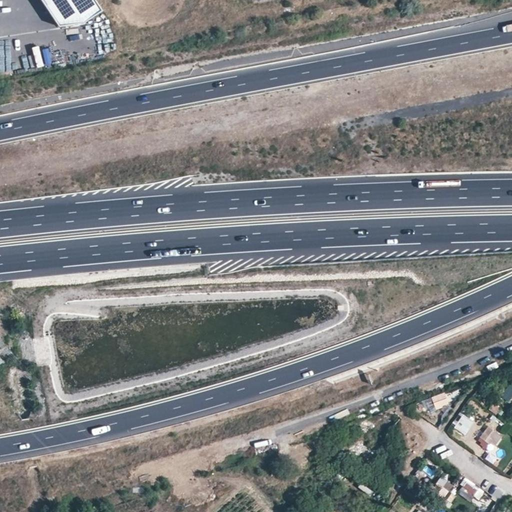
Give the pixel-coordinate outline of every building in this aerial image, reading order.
[(106,10),(99,0),(46,0),(63,25),(86,23),(106,10)] [(100,23),(87,23),(88,41),(100,41),(100,23)] [(506,400),(508,398),(511,391),(508,388),(502,397),(506,400)] [(445,393),(432,397),(436,408),(449,404),(445,393)] [(489,409),(496,414),(500,409),(492,404),(489,409)] [(466,435),(475,422),(460,412),(451,425),(466,435)] [(488,437),(493,430),(488,426),(483,433),(488,437)] [(497,433),(493,430),(488,437),(493,440),(497,433)] [(488,437),(483,433),(480,437),(485,441),(488,437)] [(501,436),(497,433),(493,440),(497,443),(501,436)] [(435,453),(444,448),(442,443),(432,447),(435,453)] [(462,486),(474,495),(478,490),(466,481),(462,486)] [(442,490),(447,494),(453,486),(448,482),(442,490)]
